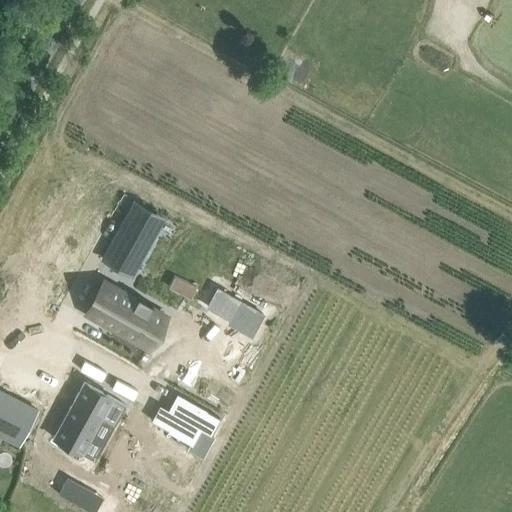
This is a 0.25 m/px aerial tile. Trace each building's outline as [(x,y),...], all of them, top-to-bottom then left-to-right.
[(127,214),(103,258),(131,273),(155,230),(127,214)] [(166,316),(103,281),(86,312),(148,348),(166,316)] [(84,381),(53,437),(81,452),(100,417),(114,425),(126,404),(84,381)] [(159,403),(151,417),(168,427),(166,429),(191,442),(200,426),(210,432),(219,416),(206,409),(206,408),(176,391),(167,407),(159,403)] [(0,392),(0,434),(20,444),(37,411),(0,392)]
